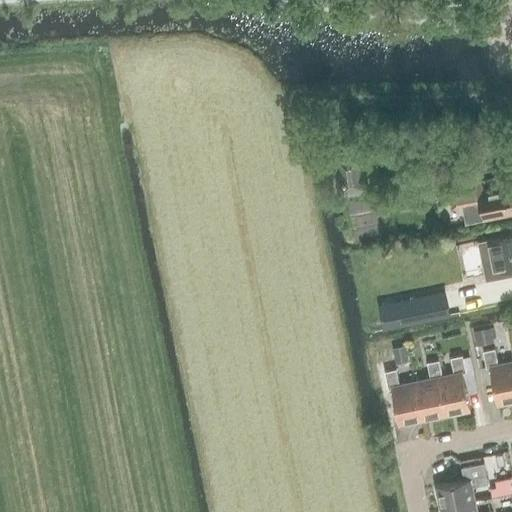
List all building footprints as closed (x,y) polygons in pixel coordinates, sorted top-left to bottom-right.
[(494,162),(504,161),(501,145),(491,147),(494,162)] [(370,190),(363,147),(332,152),(339,195),(370,190)] [(511,214),(511,193),(510,183),(483,188),(480,171),(447,177),(453,206),(461,205),(464,222),(483,218),(484,220),(511,214)] [(426,175),(416,177),(418,189),(428,187),(426,175)] [(398,196),(395,181),(384,184),(387,198),(398,196)] [(511,234),(478,241),(486,280),(511,274),(511,234)] [(449,315),(445,291),(396,301),(401,325),(411,323),(449,315)] [(492,337),(489,325),(474,329),(476,340),(492,337)] [(511,400),(511,360),(498,363),(495,348),(483,350),(487,367),(490,366),(498,403),(511,400)] [(454,372),(443,375),(439,376),(447,414),(471,409),(463,372),(466,371),(463,354),(451,357),(454,372)] [(439,376),(443,375),(439,359),(428,362),(431,377),(415,381),(423,419),(447,414),(439,376)] [(423,419),(415,381),(400,384),(397,368),(385,371),(388,387),(392,387),(399,423),(423,419)] [(436,485),(441,508),(475,501),(472,486),(488,483),(484,462),(462,467),(464,479),(436,485)] [(497,486),(490,487),(492,496),(511,491),(511,476),(495,480),(497,486)] [(487,511),(477,511),(475,501),(441,508),(441,511),(492,511),(487,511)]
